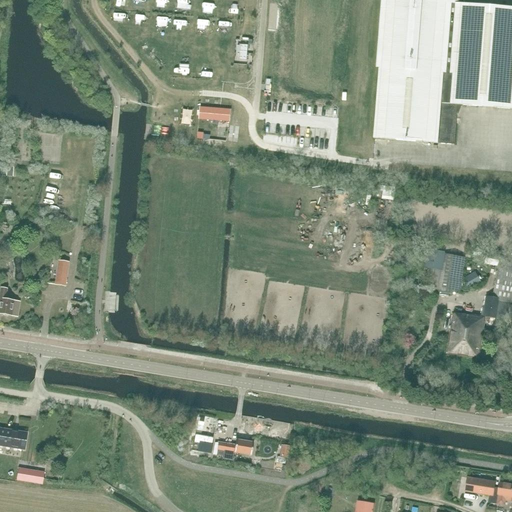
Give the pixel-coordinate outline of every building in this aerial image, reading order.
[(449,0),(384,0),(374,139),(454,145),(457,106),(461,107),(461,105),(511,109),(511,8),(449,3),(449,0)] [(248,45),(240,45),(239,59),(247,60),(248,45)] [(231,109),(199,106),(198,119),(230,121),(231,109)] [(429,250),(426,267),(441,269),(443,252),(429,250)] [(446,253),(440,291),(453,293),(459,255),(446,253)] [(485,317),(485,320),(488,321),(489,318),(504,320),(507,302),(511,302),(511,260),(500,258),(492,299),(488,298),(485,317)] [(65,287),(68,263),(58,261),(55,285),(65,287)] [(438,290),(441,271),(429,269),(426,289),(438,290)] [(463,279),(470,289),(482,282),(475,271),(463,279)] [(5,300),(6,289),(0,288),(0,314),(3,315),(4,316),(8,317),(9,316),(17,317),(19,302),(5,300)] [(449,340),(447,354),(479,359),(485,320),(485,317),(462,314),(462,316),(453,314),(449,340)] [(0,446),(24,450),(27,433),(0,428),(0,446)] [(251,456),(253,443),(236,440),(235,445),(218,443),(216,456),(222,457),(222,459),(232,461),(234,453),(251,456)] [(32,471),(30,483),(42,484),(43,479),(44,473),(32,471)] [(494,488),(495,482),(467,478),(465,492),(492,496),(491,503),(505,506),(506,501),(511,502),(511,501),(511,485),(500,483),(499,489),(494,488)] [(363,503),(363,504),(358,503),(358,507),(357,507),(356,511),(371,511),(373,505),(363,503)]
